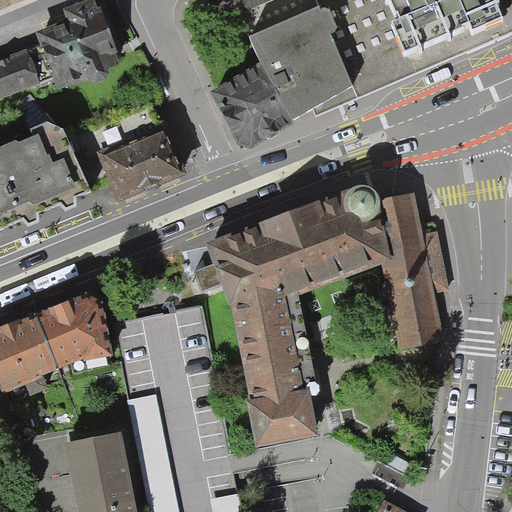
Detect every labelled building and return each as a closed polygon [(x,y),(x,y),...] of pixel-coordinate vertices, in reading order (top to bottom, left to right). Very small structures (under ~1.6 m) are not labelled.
[(235,0),(261,66),(294,124),(314,112),(317,118),(359,100),(317,0),(235,0)] [(317,0),(359,100),(511,34),(511,4),(510,0),(317,0)] [(68,34),(38,45),(57,99),(86,89),(89,97),(108,90),(106,85),(124,78),(103,19),(99,20),(95,10),(64,21),(68,34)] [(0,109),(42,94),(29,60),(0,70),(0,109)] [(252,152),(294,124),(261,66),(211,97),(238,149),(252,152)] [(0,228),(24,219),(28,226),(38,221),(37,213),(61,203),(66,210),(75,206),(76,197),(91,192),(64,129),(49,122),(31,129),(34,136),(20,142),(17,140),(0,147),(0,228)] [(168,133),(100,159),(118,206),(186,180),(168,133)] [(348,190),(207,243),(215,264),(195,271),(202,292),(222,284),(231,306),(251,401),(247,402),(257,450),(319,436),(311,390),(317,388),(299,295),(382,264),(386,279),(389,277),(392,291),(399,351),(446,341),(436,292),(450,290),(437,231),(424,234),(414,193),(380,199),(379,194),(374,189),(369,186),(363,185),(356,186),(352,188),(348,190)] [(87,298),(36,318),(60,374),(84,364),(85,366),(114,361),(101,304),(96,305),(87,298)] [(160,316),(116,325),(151,511),(241,511),(234,476),(204,308),(160,316)] [(36,318),(0,332),(0,387),(4,396),(60,374),(36,318)] [(134,511),(120,435),(63,446),(75,511),(134,511)] [(407,511),(383,499),(375,511),(407,511)]
